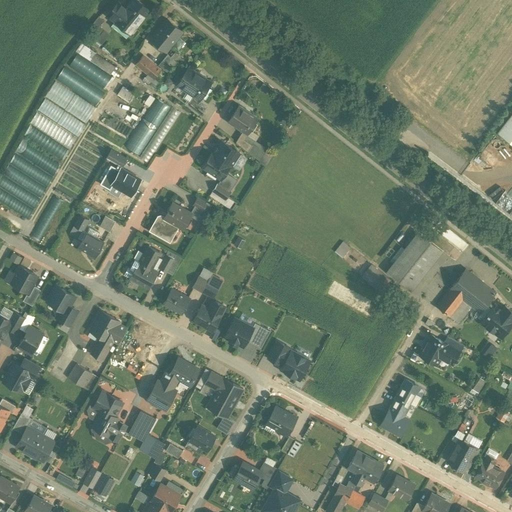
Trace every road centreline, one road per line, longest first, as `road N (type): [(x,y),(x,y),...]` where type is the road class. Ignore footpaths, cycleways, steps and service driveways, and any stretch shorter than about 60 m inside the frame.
road 1 (tertiary): [(185,0),(511,257)]
road 2 (residential): [(505,511),(268,381)]
road 3 (residential): [(219,115),(193,154),(160,178),(99,288)]
road 4 (residential): [(268,381),(192,511)]
